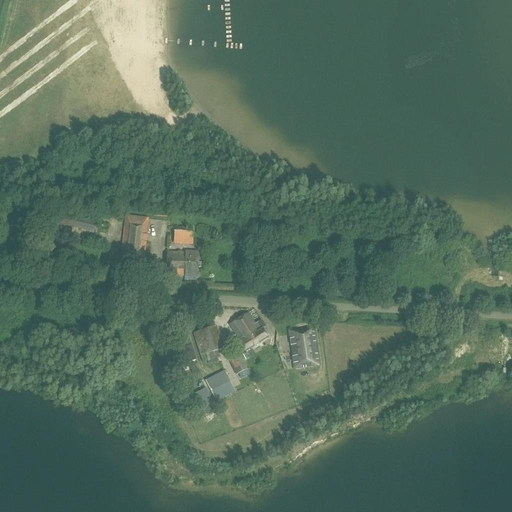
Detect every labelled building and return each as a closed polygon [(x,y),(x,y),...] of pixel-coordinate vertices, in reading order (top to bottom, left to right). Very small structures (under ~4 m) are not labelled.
[(88,212),(63,206),(61,214),(54,212),(52,222),(98,232),(100,223),(87,219),(88,212)] [(143,268),(148,227),(125,225),(120,266),(143,268)] [(192,237),(192,228),(176,227),(176,236),(192,237)] [(198,278),(199,252),(185,251),(185,253),(167,252),(167,275),(185,275),(185,277),(198,278)] [(248,313),(230,324),(239,340),(246,352),(268,338),(263,329),(261,330),(257,323),(255,324),(248,313)] [(202,356),(219,350),(211,327),(194,333),(202,356)] [(295,369),(319,365),(313,328),(289,331),(295,369)] [(503,342),(511,340),(511,331),(501,334),(503,342)] [(176,365),(196,360),(195,356),(192,345),(172,350),(175,360),(176,365)] [(237,375),(248,369),(240,355),(230,360),(237,375)] [(206,380),(211,391),(217,401),(234,392),(229,382),(224,371),(206,380)] [(195,412),(213,402),(211,397),(206,388),(193,394),(188,397),(193,407),(195,412)] [(314,391),(306,391),(305,400),(313,400),(314,391)]
